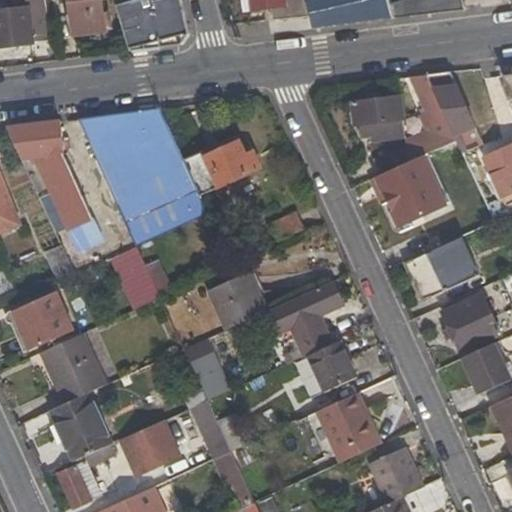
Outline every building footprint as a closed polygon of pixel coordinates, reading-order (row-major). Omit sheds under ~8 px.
[(68,0),(73,34),(103,29),(99,0),(68,0)] [(130,51),(183,45),(190,31),(181,0),(129,0),(116,4),(130,51)] [(271,9),(273,18),(311,12),(307,0),(241,0),(242,6),(249,5),(250,11),(271,9)] [(399,0),(389,3),(393,20),(464,11),(460,0),(399,0)] [(0,44),(48,39),(45,6),(0,10),(0,44)] [(484,143),(452,72),(427,75),(455,140),(461,153),(484,143)] [(511,73),(503,75),(511,94),(511,73)] [(455,140),(427,75),(409,77),(424,111),(419,114),(428,131),(410,138),(414,145),(406,149),(408,162),(433,151),(455,140)] [(377,140),(404,136),(399,95),(351,102),(353,126),(358,126),(359,137),(377,135),(377,140)] [(137,248),(208,215),(201,199),(184,161),(161,110),(79,120),(83,130),(128,230),(137,248)] [(59,135),(58,123),(8,129),(23,161),(31,161),(34,167),(37,166),(84,267),(108,256),(76,184),(62,151),(59,135)] [(249,159),(238,137),(184,161),(201,199),(262,171),(256,156),(249,159)] [(479,201),(481,200),(461,153),(455,140),(433,151),(442,167),(438,168),(440,172),(431,177),(453,224),(465,219),(468,224),(486,215),(479,201)] [(511,144),(492,154),(509,194),(511,192),(511,144)] [(395,150),(368,164),(374,178),(408,162),(406,149),(398,152),(395,150)] [(0,180),(0,212),(11,207),(0,180)] [(0,232),(19,225),(11,207),(0,212),(0,232)] [(268,226),(278,245),(305,231),(297,213),(268,226)] [(128,230),(119,233),(127,251),(137,248),(128,230)] [(478,274),(462,238),(404,264),(421,300),(478,274)] [(130,266),(146,300),(158,294),(144,264),(137,248),(127,251),(102,264),(108,276),(130,266)] [(174,293),(158,258),(144,264),(158,294),(161,299),(174,293)] [(226,330),(263,313),(267,311),(250,273),(209,293),(226,330)] [(320,319),(344,307),(333,281),(267,311),(263,313),(276,338),(291,331),(302,357),(306,355),(331,343),(320,319)] [(501,333),(482,293),(442,313),(460,352),(501,333)] [(30,354),(61,339),(43,300),(7,315),(6,319),(8,325),(13,325),(16,324),(30,354)] [(191,339),(206,332),(200,318),(184,325),(191,339)] [(107,384),(84,335),(41,354),(64,405),(88,393),(107,384)] [(218,369),(204,341),(183,350),(197,380),(218,369)] [(511,380),(495,342),(463,358),(480,394),(511,380)] [(323,394),(358,378),(342,343),(308,358),(323,394)] [(207,401),(227,391),(218,369),(197,380),(202,390),(207,401)] [(202,390),(183,398),(189,409),(191,409),(207,401),(202,390)] [(64,405),(50,411),(74,462),(100,451),(112,444),(88,393),(64,405)] [(340,465),(382,445),(359,393),(317,413),(340,465)] [(511,396),(492,406),(511,447),(511,396)] [(191,409),(214,460),(231,452),(207,401),(191,409)] [(136,479),(179,459),(162,421),(118,442),(136,479)] [(408,448),(369,465),(388,505),(405,498),(426,488),(408,448)] [(88,470),(105,462),(100,451),(74,462),(77,469),(60,477),(75,508),(100,498),(88,470)] [(222,484),(241,476),(231,452),(214,460),(212,461),(222,484)] [(165,511),(155,487),(100,511),(165,511)] [(411,511),(405,498),(388,505),(373,511),(411,511)] [(262,511),(278,511),(273,499),(259,505),(262,511)]
